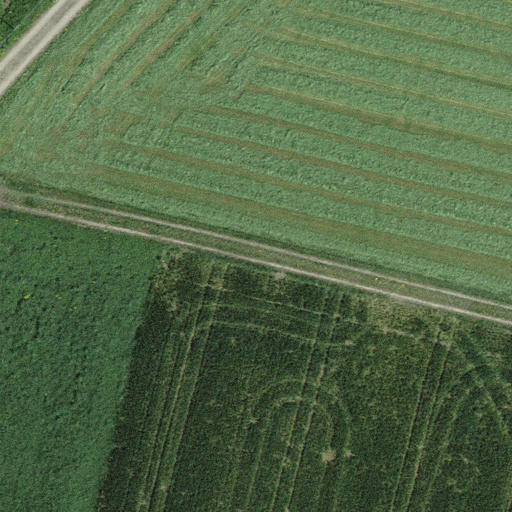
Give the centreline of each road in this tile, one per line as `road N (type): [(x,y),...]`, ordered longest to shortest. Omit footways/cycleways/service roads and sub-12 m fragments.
road 1 (track): [(511,326),(0,202)]
road 2 (track): [(0,88),(84,0)]
